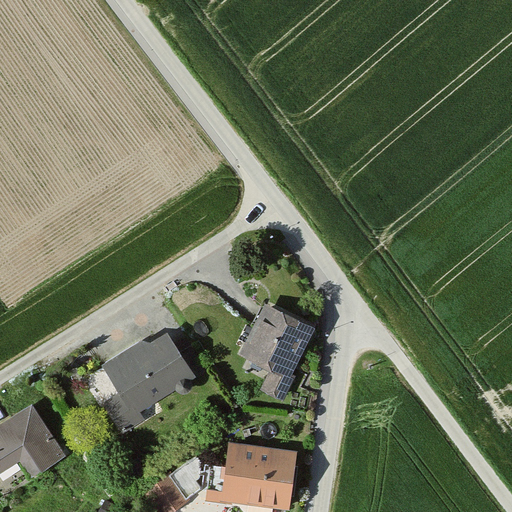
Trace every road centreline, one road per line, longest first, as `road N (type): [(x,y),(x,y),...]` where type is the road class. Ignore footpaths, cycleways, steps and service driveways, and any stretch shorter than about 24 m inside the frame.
road 1 (unclassified): [(318,511),(342,303),(335,280),(276,201)]
road 2 (residential): [(276,201),(0,378)]
road 3 (track): [(511,505),(405,366),(342,303)]
road 4 (unclassified): [(276,201),(125,0)]
